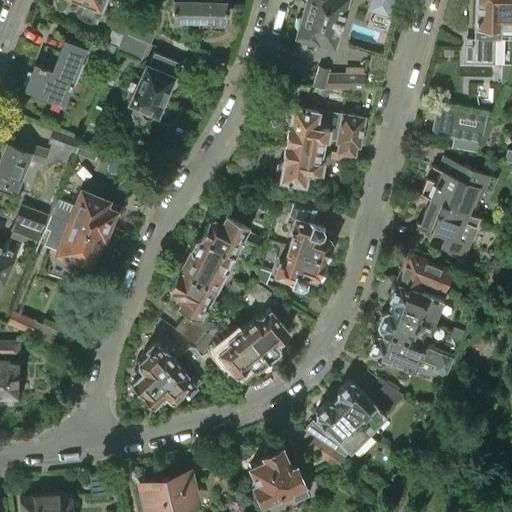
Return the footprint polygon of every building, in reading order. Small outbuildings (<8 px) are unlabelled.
[(78,0),(84,2),(78,15),(93,21),(98,8),(99,8),(102,0),(78,0)] [(172,0),(172,17),(226,18),(226,0),(172,0)] [(305,0),(301,16),(295,18),(294,23),(297,29),(295,33),(316,40),(317,38),(332,43),(336,28),(337,29),(342,10),(344,0),(305,0)] [(372,0),(370,9),(387,14),(390,0),(372,0)] [(511,31),(511,0),(474,0),(473,44),(467,44),(468,38),(465,38),(464,60),(491,60),(491,34),(511,34),(511,31)] [(123,33),(146,43),(149,44),(154,31),(128,20),(123,33)] [(117,47),(121,36),(110,32),(106,43),(117,47)] [(146,43),(123,33),(121,36),(117,47),(140,57),(146,43)] [(25,86),(63,101),(85,47),(64,39),(52,70),(34,63),(25,86)] [(159,66),(157,69),(146,64),(129,102),(140,107),(140,111),(140,114),(143,117),(146,118),(150,118),(152,116),(154,113),(156,113),(166,91),(169,92),(174,91),(177,89),(178,86),(178,81),(175,78),(172,77),(172,76),(170,75),(172,71),(159,66)] [(510,65),(500,64),(499,82),(503,82),(510,73),(510,65)] [(312,83),(324,86),(323,87),(364,88),(364,74),(327,73),(328,70),(317,67),(312,83)] [(298,106),(292,105),(286,109),(285,117),(289,122),(285,142),(320,148),(322,137),(336,139),(335,141),(338,142),(336,151),(351,154),(353,155),(355,145),(358,146),(364,117),(341,112),(341,113),(316,108),(315,109),(304,107),(304,106),(298,105),(298,106)] [(480,141),(485,117),(458,112),(453,136),(480,141)] [(79,140),(54,130),(49,142),(74,152),(79,140)] [(6,142),(0,156),(0,179),(16,186),(27,157),(42,162),(46,149),(27,144),(24,149),(6,142)] [(285,142),(281,160),(276,163),(274,172),(278,178),(284,179),(284,180),(290,181),(290,180),(301,182),(303,172),(315,175),(316,170),(319,171),(321,160),(318,159),(320,148),(285,142)] [(98,151),(77,143),(74,152),(94,160),(98,151)] [(351,154),(336,151),(330,150),(329,155),(350,162),(351,154)] [(472,168),(467,179),(431,164),(420,192),(430,196),(467,212),(479,185),(490,190),(496,177),(472,168)] [(108,234),(111,226),(108,223),(113,210),(103,206),(106,199),(80,189),(67,220),(103,234),(103,233),(108,234)] [(480,217),(467,212),(430,196),(419,223),(445,234),(440,246),(463,256),(480,217)] [(291,202),(287,213),(292,215),(288,228),(291,229),(286,244),(324,257),(333,231),(321,227),(323,223),(314,221),(320,203),(291,202)] [(20,204),(14,218),(39,228),(45,214),(20,204)] [(57,246),(55,250),(45,246),(38,264),(40,269),(81,286),(92,281),(98,268),(88,264),(90,260),(94,260),(97,252),(94,249),(100,235),(102,236),(103,234),(67,220),(67,221),(48,213),(41,230),(49,233),(46,241),(57,246)] [(208,219),(199,236),(232,254),(247,262),(256,243),(242,235),(247,225),(225,213),(222,217),(215,213),(212,218),(208,219)] [(32,245),(38,232),(14,222),(9,236),(32,245)] [(232,254),(199,236),(193,237),(189,246),(190,252),(181,270),(214,288),(232,254)] [(0,244),(0,286),(17,244),(5,239),(3,244),(1,243),(1,245),(0,244)] [(324,257),(286,244),(281,260),(278,259),(273,272),(286,277),(286,278),(302,283),(304,279),(315,282),(324,257)] [(402,269),(397,281),(419,290),(439,298),(449,271),(408,254),(406,258),(403,260),(401,265),(402,269)] [(259,265),(255,277),(265,284),(269,271),(262,269),(263,266),(259,265)] [(214,288),(181,270),(176,271),(168,285),(170,290),(167,296),(178,301),(176,305),(199,317),(214,288)] [(268,291),(253,280),(244,290),(257,299),(262,299),(268,291)] [(419,290),(397,281),(392,283),(387,296),(389,301),(393,302),(391,307),(432,323),(442,299),(439,298),(419,290)] [(239,326),(267,358),(278,349),(277,346),(278,346),(278,345),(285,339),(281,335),(287,330),(269,308),(268,309),(263,303),(256,302),(234,321),(239,326)] [(432,323),(391,307),(389,311),(385,309),(381,311),(376,323),(378,328),(423,346),(432,323)] [(11,309),(6,321),(30,332),(31,331),(35,321),(35,320),(11,309)] [(452,331),(462,335),(464,328),(454,324),(452,331)] [(267,358),(239,326),(226,338),(224,343),(216,350),(234,372),(240,367),(244,372),(250,367),(251,366),(256,367),(267,358)] [(446,373),(452,358),(381,330),(380,333),(376,332),(371,334),(366,347),(369,352),(413,370),(418,358),(434,365),(433,368),(446,373)] [(462,335),(452,331),(449,337),(459,341),(462,335)] [(133,370),(137,374),(132,378),(133,380),(133,383),(132,384),(141,393),(175,360),(164,348),(163,349),(153,339),(145,347),(147,350),(135,363),(138,366),(133,370)] [(18,341),(0,340),(0,354),(17,355),(18,341)] [(0,395),(3,396),(3,398),(5,400),(8,402),(10,403),(13,402),(15,401),(16,400),(17,397),(18,360),(8,360),(8,359),(0,359),(0,395)] [(175,360),(141,393),(151,403),(154,402),(154,403),(159,398),(163,402),(168,397),(169,399),(173,399),(193,379),(175,360)] [(336,401),(367,432),(385,414),(350,380),(350,381),(346,381),(336,391),(337,391),(337,395),(336,396),(339,399),(336,401)] [(384,383),(378,389),(394,405),(403,395),(384,383)] [(367,432),(336,401),(333,405),(330,402),(329,402),(324,403),(324,402),(314,412),(315,412),(315,417),(349,451),(367,432)] [(349,451),(315,417),(304,428),(314,435),(344,455),(349,451)] [(344,455),(314,435),(307,446),(337,466),(344,455)] [(264,457),(249,464),(257,480),(253,482),(251,487),(257,499),(261,500),(263,499),(265,504),(269,506),(279,501),(281,497),(278,492),(280,491),(282,494),(286,492),(289,499),(308,490),(295,463),(290,465),(281,445),(276,443),(265,448),(263,453),(264,457)] [(221,467),(211,469),(214,479),(223,477),(221,467)] [(176,508),(180,501),(192,498),(189,483),(191,483),(188,472),(171,476),(170,474),(158,477),(158,479),(144,483),(150,508),(162,505),(169,510),(176,508)] [(70,511),(69,491),(21,495),(22,511),(70,511)]
